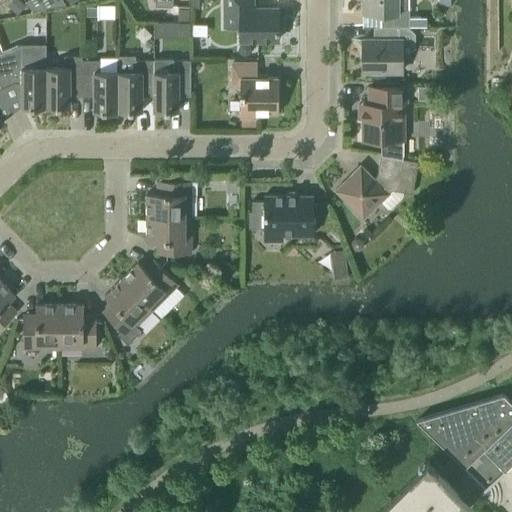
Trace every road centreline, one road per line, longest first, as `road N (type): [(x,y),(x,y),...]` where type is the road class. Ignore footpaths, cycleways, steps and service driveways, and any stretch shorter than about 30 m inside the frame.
road 1 (residential): [(114,147),(289,148),(309,140),(318,116),(317,0)]
road 2 (residential): [(114,147),(115,237),(81,270),(37,270),(0,235)]
road 3 (residential): [(0,182),(36,148),(114,147)]
